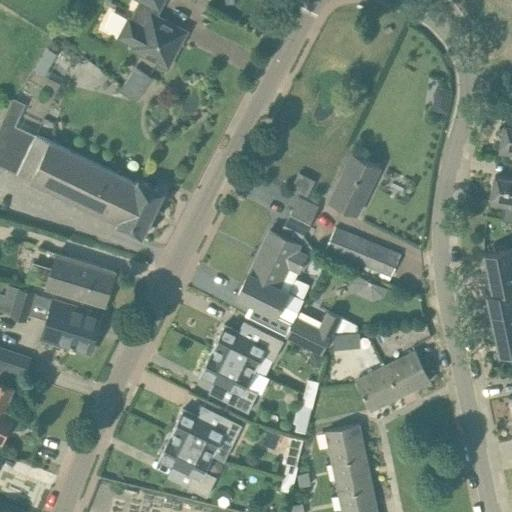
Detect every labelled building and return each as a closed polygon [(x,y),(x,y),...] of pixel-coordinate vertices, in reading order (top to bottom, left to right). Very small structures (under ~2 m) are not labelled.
[(187,30),(183,28),(155,13),(158,7),(159,8),(163,0),(141,0),(132,18),(129,17),(120,36),(134,43),(133,47),(168,66),(187,30)] [(120,88),(137,99),(152,75),(135,64),(120,88)] [(26,103),(17,99),(12,96),(0,121),(0,164),(118,221),(117,224),(143,237),(164,191),(138,179),(137,182),(35,133),(33,137),(14,128),(26,103)] [(511,151),(511,124),(504,123),(500,149),(511,151)] [(353,153),(330,200),(357,213),(380,166),(353,153)] [(299,171),(291,187),(308,195),(315,180),(299,171)] [(511,177),(495,174),(490,200),(505,203),(502,219),(511,220),(511,177)] [(318,207),(299,197),(285,225),(304,235),(318,207)] [(335,225),(330,237),(326,247),(391,275),(400,253),(335,225)] [(249,272),(237,295),(277,314),(293,322),(296,316),(304,298),(302,297),(288,291),(296,277),(307,254),(297,249),(300,244),(288,238),(271,229),(249,272)] [(488,273),(511,267),(511,246),(484,252),(488,273)] [(115,270),(96,264),(57,252),(53,267),(33,260),(27,280),(105,304),(115,270)] [(511,288),(511,267),(488,273),(493,293),(511,288)] [(387,286),(355,271),(351,280),(355,292),(372,299),(383,295),(387,286)] [(102,313),(35,292),(36,291),(19,286),(19,287),(10,312),(9,315),(27,321),(29,313),(48,319),(42,337),(90,351),(102,313)] [(511,288),(493,293),(487,294),(491,314),(511,309),(511,288)] [(293,322),(287,333),(322,352),(333,331),(347,330),(357,330),(357,324),(351,321),(341,316),(328,309),(318,327),(296,316),(293,322)] [(511,309),(491,314),(495,334),(511,330),(511,309)] [(224,323),(212,349),(255,370),(263,354),(274,359),(283,339),(264,329),(258,340),(224,323)] [(511,330),(495,334),(500,355),(511,352),(511,330)] [(348,333),(333,334),(334,348),(350,347),(348,333)] [(30,357),(0,346),(0,364),(25,373),(30,357)] [(255,370),(212,349),(200,374),(234,390),(228,401),(248,411),(258,391),(247,386),(255,370)] [(313,349),(309,356),(312,363),(319,367),(324,355),(313,349)] [(386,364),(401,395),(430,380),(415,349),(386,364)] [(401,395),(386,364),(356,378),(371,409),(401,395)] [(308,379),(305,391),(315,394),(318,381),(308,379)] [(13,388),(0,382),(0,441),(2,442),(7,428),(11,427),(13,421),(12,417),(13,414),(4,410),(13,388)] [(305,391),(302,404),(312,406),(315,394),(305,391)] [(183,408),(171,433),(214,454),(222,438),(232,443),(242,423),(222,414),(217,424),(183,408)] [(297,423),(295,430),(305,432),(307,425),(297,423)] [(326,430),(332,462),(366,455),(359,423),(326,430)] [(214,454),(171,433),(158,458),(192,475),(187,485),(207,495),(217,475),(206,470),(214,454)] [(296,469),(303,436),(290,433),(284,467),(296,469)] [(372,486),(366,455),(332,462),(339,493),(372,486)] [(377,511),(372,486),(339,493),(342,511),(377,511)]
